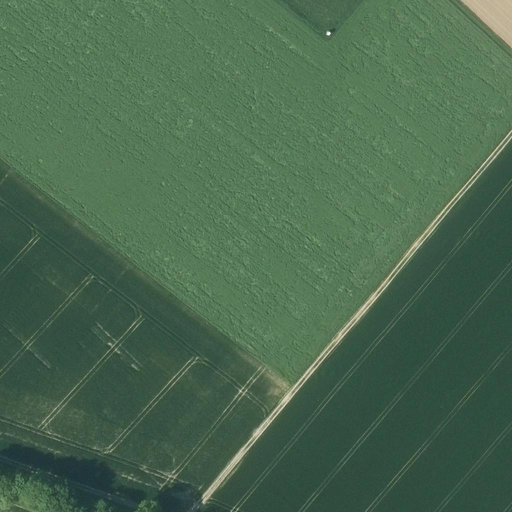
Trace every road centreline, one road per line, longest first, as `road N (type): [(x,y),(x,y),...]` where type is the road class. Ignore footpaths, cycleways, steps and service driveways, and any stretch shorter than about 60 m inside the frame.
road 1 (track): [(511,137),(193,511)]
road 2 (track): [(0,458),(153,511)]
